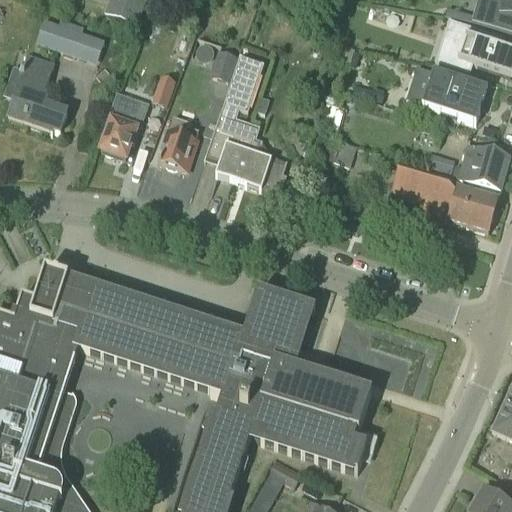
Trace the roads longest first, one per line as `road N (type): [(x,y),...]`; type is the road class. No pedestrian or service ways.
road 1 (residential): [(498,333),(167,221),(0,204)]
road 2 (tertiary): [(420,511),(498,333)]
